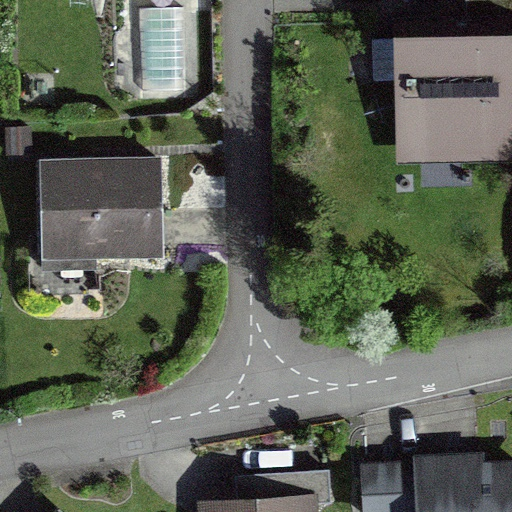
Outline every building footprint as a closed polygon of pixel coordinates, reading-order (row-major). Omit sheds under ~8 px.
[(64,0),(65,7),(104,6),(103,0),(111,0),(111,11),(156,10),(155,0),(64,0)] [(394,38),(373,38),(374,83),(394,83),(395,168),(511,165),(511,0),(464,0),(465,46),(394,47),(394,38)] [(57,110),(54,75),(24,77),(27,113),(57,110)] [(33,157),(31,129),(5,131),(6,159),(33,157)] [(163,163),(39,163),(40,273),(97,273),(97,264),(163,263),(163,163)] [(414,455),(360,456),(362,511),(511,511),(511,452),(486,453),(486,446),(414,449),(414,455)] [(236,491),(195,493),(196,511),(319,511),(318,500),(332,499),(330,465),(235,471),(236,491)] [(72,511),(59,500),(48,511),(72,511)]
